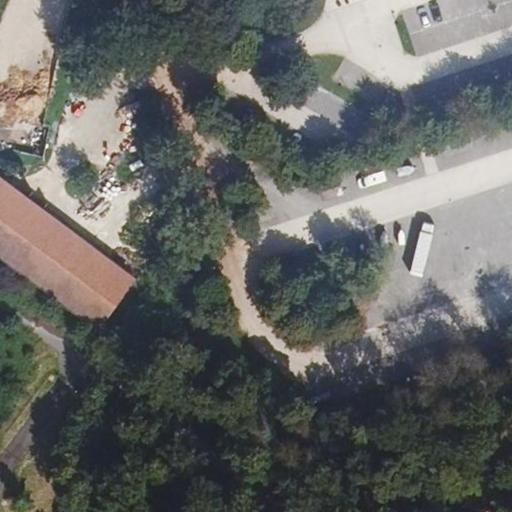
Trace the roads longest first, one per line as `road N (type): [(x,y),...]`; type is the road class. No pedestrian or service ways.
road 1 (track): [(234,475),(511,386)]
road 2 (track): [(234,475),(12,315)]
road 3 (track): [(430,185),(371,23),(341,0)]
